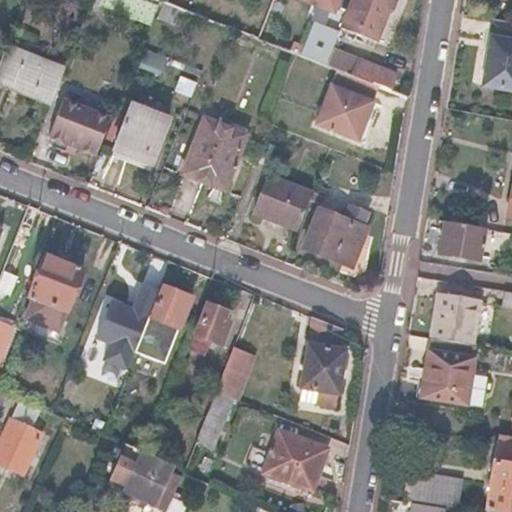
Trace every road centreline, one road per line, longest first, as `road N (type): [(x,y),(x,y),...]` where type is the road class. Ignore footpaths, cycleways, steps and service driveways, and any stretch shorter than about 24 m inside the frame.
road 1 (residential): [(387,326),(0,171)]
road 2 (residential): [(387,326),(439,0)]
road 3 (residential): [(357,511),(387,326)]
